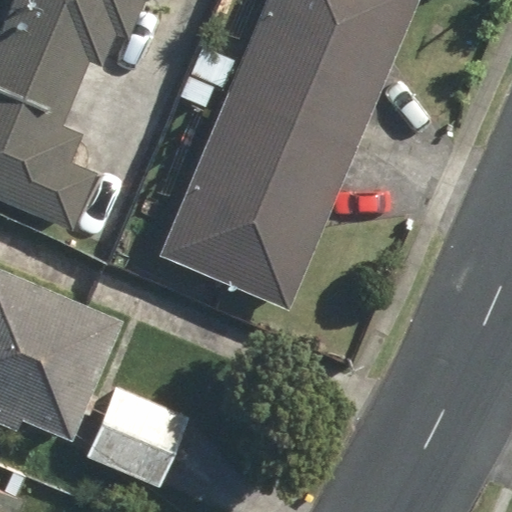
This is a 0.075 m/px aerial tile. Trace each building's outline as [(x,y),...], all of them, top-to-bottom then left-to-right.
[(15,0),(0,38),(0,193),(80,226),(105,168),(78,157),(90,128),(69,119),(95,56),(110,62),(123,31),(136,37),(151,0),(15,0)] [(423,0),(268,0),(164,252),(296,306),(423,0)] [(132,314),(0,259),(0,401),(7,405),(2,417),(23,426),(29,413),(81,435),(132,314)] [(197,411),(120,380),(90,452),(167,484),(197,411)] [(0,511),(25,511),(33,492),(0,478),(0,511)]
